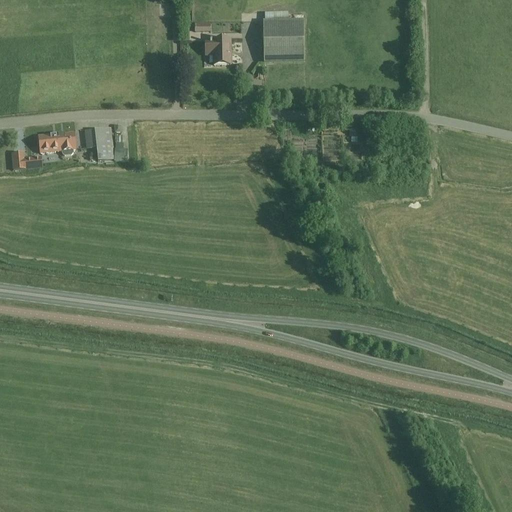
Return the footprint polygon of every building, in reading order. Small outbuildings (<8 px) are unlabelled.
[(263,22),(264,64),(304,63),(303,21),(263,22)] [(195,32),(210,32),(210,24),(195,24),(195,32)] [(214,66),(230,66),(230,41),(213,41),(213,42),(205,42),(205,56),(213,56),(214,66)] [(97,162),(112,160),(109,131),(89,132),(90,148),(96,148),(97,162)] [(73,153),(73,151),(75,151),(74,134),(58,135),(60,152),(62,152),(62,155),(65,157),(71,156),(73,153)] [(60,152),(58,135),(39,137),(41,154),(60,152)] [(127,151),(114,151),(113,163),(126,163),(126,159),(127,159),(127,151)] [(13,171),(43,169),(42,159),(12,161),(13,171)]
